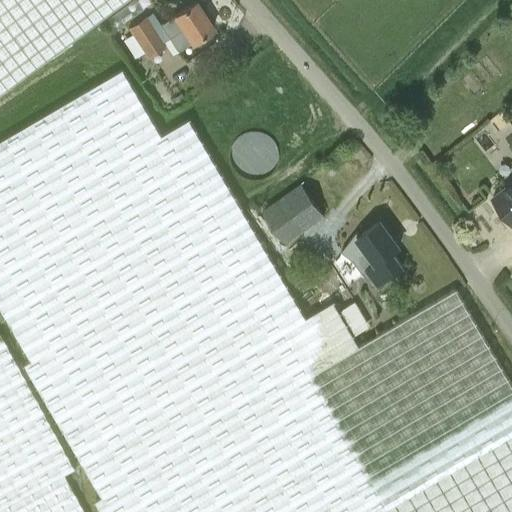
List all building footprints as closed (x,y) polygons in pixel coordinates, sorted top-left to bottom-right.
[(0,0),(0,94),(126,0),(0,0)] [(161,26),(169,38),(179,52),(214,28),(196,1),(176,14),(176,16),(161,26)] [(164,46),(154,30),(146,18),(129,29),(148,57),(164,46)] [(94,501),(100,511),(511,511),(511,382),(458,289),(360,346),(335,302),(307,318),(191,118),(162,135),(123,68),(0,139),(0,306),(31,360),(24,364),(101,497),(94,501)] [(278,154),(278,153),(277,145),(275,141),(272,137),(269,133),(264,131),(260,129),(256,129),(252,129),(246,130),(240,132),(237,135),(233,139),(231,143),(229,152),(229,156),(230,161),(232,165),(235,169),(238,172),(242,175),(246,176),(252,178),(257,177),(261,176),(266,174),(270,171),(274,167),(276,163),(278,154)] [(264,208),(286,241),(301,231),(298,226),(309,219),(312,223),(327,213),(305,181),(264,208)] [(511,183),(492,199),(511,224),(511,183)] [(355,258),(377,288),(405,268),(393,251),(399,247),(380,220),(357,237),(354,235),(359,229),(358,228),(342,249),(355,258)] [(76,469),(2,334),(0,334),(0,511),(85,511),(66,475),(76,469)]
